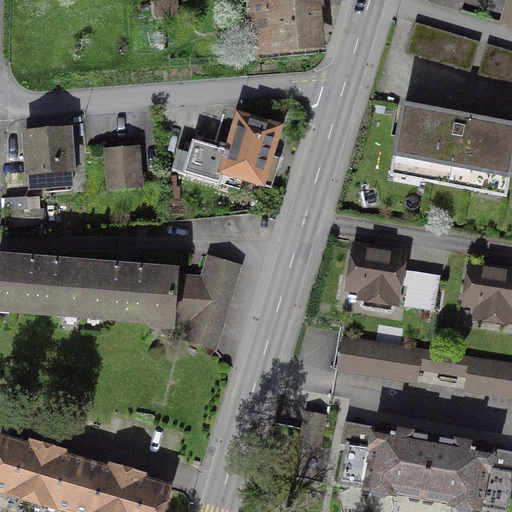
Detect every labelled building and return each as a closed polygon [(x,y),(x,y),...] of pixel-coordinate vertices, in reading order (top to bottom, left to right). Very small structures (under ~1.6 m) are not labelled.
[(251,0),(257,53),(317,47),(313,7),(312,0),(251,0)] [(458,12),(461,0),(429,0),(429,3),(458,12)] [(511,0),(507,0),(501,24),(511,27),(511,0)] [(174,1),(154,3),(155,18),(175,17),(174,1)] [(475,47),(415,30),(409,48),(470,66),(475,47)] [(511,58),(484,50),(478,69),(511,79),(511,58)] [(506,189),(511,158),(511,128),(462,119),(402,108),(391,167),(506,189)] [(227,152),(220,174),(269,188),(275,167),(267,164),(278,129),(237,117),(227,152)] [(28,189),(39,188),(71,186),(66,131),(27,134),(27,142),(25,142),(28,189)] [(220,174),(227,152),(194,143),(184,174),(217,184),(220,174)] [(105,152),(108,191),(139,188),(136,150),(105,152)] [(5,174),(4,179),(4,186),(20,185),(20,174),(5,174)] [(5,228),(41,226),(40,211),(4,214),(5,228)] [(394,304),(401,257),(354,250),(349,278),(360,280),(362,283),(360,299),(394,304)] [(9,311),(81,317),(154,323),(154,319),(189,322),(184,342),(212,350),(237,268),(208,260),(202,281),(174,279),(175,274),(132,271),(85,267),(43,264),(0,260),(0,306),(9,307),(9,311)] [(476,317),(510,322),(511,307),(511,274),(470,268),(466,297),(476,298),(479,301),(476,317)] [(417,372),(420,354),(342,341),(336,371),(415,383),(417,372)] [(469,361),(420,354),(417,372),(466,379),(469,361)] [(466,379),(464,391),(511,398),(511,368),(469,361),(466,379)] [(316,450),(321,420),(306,417),(301,447),(316,450)] [(510,477),(511,477),(511,453),(472,446),(472,445),(465,443),(454,441),(454,443),(411,435),(411,433),(393,430),(392,432),(383,430),(372,428),(372,429),(343,423),(339,446),(346,447),(346,449),(367,453),(366,459),(344,455),(339,484),(364,489),(363,492),(369,493),(373,498),(383,499),(388,496),(394,497),(394,494),(400,496),(448,504),(448,507),(454,508),(456,511),(471,511),(472,511),(476,511),(478,511),(479,510),(491,511),(504,511),(509,484),(496,482),(497,476),(510,478),(510,477)] [(110,470),(110,474),(58,458),(59,455),(46,452),(31,447),(30,450),(3,442),(0,451),(0,490),(74,511),(158,511),(165,490),(138,482),(139,479),(125,475),(110,470)]
